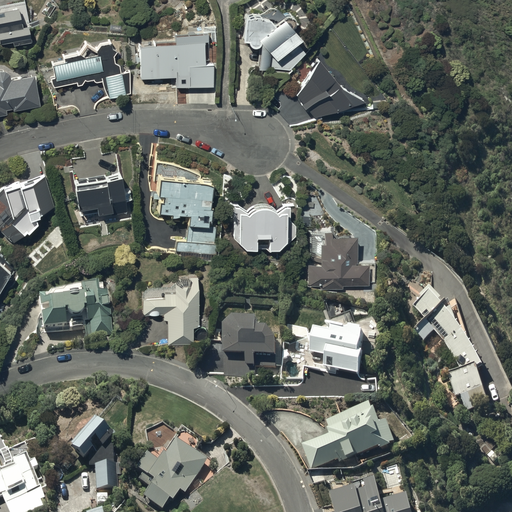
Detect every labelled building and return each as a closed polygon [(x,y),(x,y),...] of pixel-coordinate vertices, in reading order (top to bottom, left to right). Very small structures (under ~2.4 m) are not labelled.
[(0,42),(0,43),(13,41),(14,44),(32,41),(24,0),(18,0),(0,3),(0,42)] [(245,18),(243,41),(248,42),(248,43),(249,44),(249,45),(250,45),(250,46),(251,46),(251,47),(252,47),(253,47),(254,48),(255,48),(256,48),(256,47),(257,47),(258,47),(258,46),(259,46),(260,46),(260,45),(258,70),(290,70),(305,54),(298,45),(302,40),(293,30),(296,27),(296,26),(296,25),(297,25),(297,24),(297,23),(297,22),(297,21),(296,21),(296,20),(292,16),(291,16),(290,16),(289,16),(288,16),(287,16),(286,16),(275,25),(269,18),(265,18),(264,18),(264,17),(263,17),(262,16),(261,15),(260,15),(259,15),(259,14),(258,14),(257,14),(256,14),(255,14),(254,14),(253,15),(252,15),(251,15),(251,16),(250,16),(249,16),(249,17),(245,18)] [(81,84),(85,78),(87,79),(88,79),(89,79),(90,79),(91,79),(92,79),(93,79),(93,78),(94,78),(94,79),(95,80),(96,81),(97,81),(98,81),(99,81),(100,81),(101,81),(102,80),(103,80),(103,81),(103,82),(103,83),(103,84),(103,85),(103,86),(104,86),(104,87),(104,88),(105,89),(105,90),(105,91),(106,91),(106,92),(106,93),(107,93),(107,94),(108,95),(108,96),(109,96),(109,97),(110,98),(131,93),(130,69),(121,71),(120,63),(114,61),(113,53),(117,48),(112,45),(111,39),(101,41),(97,47),(86,40),(79,51),(63,54),(64,59),(52,62),(55,76),(51,76),(51,77),(51,78),(51,79),(51,80),(52,80),(52,81),(52,82),(52,83),(53,83),(53,84),(53,85),(54,85),(54,86),(77,81),(78,84),(81,84)] [(203,40),(138,43),(139,77),(187,75),(188,85),(212,85),(212,63),(204,63),(203,40)] [(340,87),(318,58),(295,94),(302,102),(300,103),(306,111),(308,109),(314,117),(353,102),(363,98),(340,87)] [(0,114),(8,113),(7,108),(13,107),(13,109),(41,104),(35,73),(11,77),(10,71),(6,68),(0,67),(0,114)] [(157,197),(156,210),(169,210),(169,215),(177,215),(177,212),(187,212),(185,239),(176,239),(175,251),(180,251),(179,257),(216,259),(217,242),(215,242),(215,223),(206,223),(207,219),(211,219),(212,204),(209,204),(210,195),(220,196),(221,183),(211,183),(211,180),(209,179),(209,178),(200,177),(200,174),(199,173),(198,173),(198,172),(197,172),(196,172),(196,171),(195,171),(194,171),(194,170),(193,170),(192,170),(192,169),(191,169),(190,169),(190,168),(189,168),(188,168),(188,167),(187,167),(186,167),(185,167),(185,166),(184,166),(183,166),(182,165),(181,165),(180,165),(179,164),(178,164),(177,164),(176,164),(176,163),(175,163),(174,163),(173,163),(172,162),(171,162),(170,162),(169,162),(168,161),(167,161),(166,161),(165,161),(164,161),(163,161),(162,160),(161,160),(160,160),(159,160),(158,160),(157,160),(156,160),(156,161),(154,161),(154,182),(156,182),(156,192),(161,192),(161,197),(157,197)] [(106,176),(75,181),(80,213),(93,211),(92,205),(96,204),(97,211),(110,209),(110,212),(125,210),(124,198),(130,197),(128,188),(122,189),(119,171),(106,176)] [(45,174),(5,187),(13,216),(0,227),(0,228),(15,242),(27,228),(29,230),(37,221),(36,214),(41,213),(40,211),(54,205),(45,174)] [(238,204),(227,204),(227,221),(232,221),(232,236),(236,236),(236,240),(244,246),(275,246),(275,250),(279,250),(294,234),(294,223),(288,218),(288,204),(283,204),(275,209),(275,208),(274,207),(273,206),(272,205),(271,205),(270,204),(269,203),(268,203),(267,202),(266,202),(265,202),(264,201),(263,201),(262,201),(261,201),(260,201),(259,201),(258,201),(257,202),(256,202),(255,202),(254,202),(253,203),(252,203),(251,204),(250,204),(250,205),(249,205),(248,206),(247,207),(247,208),(246,208),(245,209),(238,204)] [(318,263),(307,263),(307,285),(320,285),(320,289),(342,288),(342,284),(368,284),(367,262),(356,262),(356,234),(331,234),(331,228),(309,228),(309,260),(318,259),(318,263)] [(0,292),(2,293),(7,284),(9,285),(18,267),(13,264),(11,269),(3,262),(8,256),(0,248),(0,292)] [(163,314),(162,319),(166,319),(167,345),(193,344),(192,326),(198,326),(196,274),(177,275),(172,280),(172,290),(170,290),(170,284),(146,285),(141,291),(141,314),(163,314)] [(431,287),(420,297),(423,300),(415,308),(427,321),(415,332),(425,342),(435,333),(436,333),(436,334),(437,334),(437,335),(438,335),(438,336),(439,336),(439,337),(440,338),(440,339),(441,339),(441,340),(442,340),(442,341),(443,341),(443,342),(443,343),(444,343),(444,344),(445,344),(445,345),(446,345),(446,346),(447,347),(447,348),(448,348),(448,349),(449,349),(449,350),(449,351),(450,351),(450,352),(451,352),(451,353),(451,354),(452,354),(452,355),(453,355),(453,356),(453,357),(454,357),(454,358),(455,359),(455,360),(456,360),(456,361),(456,362),(457,362),(457,363),(457,364),(458,364),(458,365),(458,366),(459,366),(459,367),(460,368),(460,369),(460,370),(461,370),(461,371),(448,375),(456,398),(462,397),(466,411),(488,404),(478,370),(484,367),(483,367),(483,366),(483,365),(482,365),(482,364),(482,363),(481,363),(481,362),(481,361),(480,361),(480,360),(480,359),(479,359),(479,358),(479,357),(478,357),(478,356),(478,355),(477,355),(477,354),(477,353),(476,353),(476,352),(475,351),(475,350),(474,350),(474,349),(474,348),(473,348),(473,347),(473,346),(472,346),(472,345),(471,345),(471,344),(471,343),(470,343),(470,342),(469,341),(469,340),(468,340),(468,339),(468,338),(467,338),(467,337),(466,336),(466,335),(465,335),(465,334),(464,334),(464,333),(464,332),(463,332),(463,331),(462,330),(462,329),(461,329),(461,328),(460,328),(460,327),(460,326),(459,326),(459,325),(458,325),(458,324),(457,323),(457,322),(456,322),(456,321),(455,320),(444,308),(445,307),(440,303),(443,300),(431,287)] [(40,307),(42,319),(43,319),(45,334),(69,331),(70,334),(85,332),(86,337),(85,337),(85,338),(84,340),(84,342),(93,341),(93,338),(112,336),(109,316),(112,315),(112,310),(108,311),(107,302),(100,303),(99,293),(82,295),(83,306),(80,306),(80,303),(70,304),(70,308),(47,311),(47,306),(40,307)] [(235,321),(226,330),(224,376),(256,376),(256,368),(283,368),(283,342),(278,342),(270,330),(262,330),(260,328),(259,328),(259,322),(235,321)] [(332,334),(315,330),(310,354),(327,357),(324,368),(359,375),(364,353),(360,352),(364,331),(349,328),(348,332),(333,329),(332,334)] [(341,464),(380,450),(382,452),(396,446),(388,423),(381,426),(375,411),(373,412),(371,407),(328,422),(330,428),(328,429),(330,435),(303,445),(312,471),(339,461),(341,464)] [(95,418),(71,445),(75,449),(73,452),(84,462),(89,457),(89,468),(94,468),(95,491),(120,490),(119,465),(121,465),(121,455),(112,455),(112,441),(117,435),(113,432),(107,427),(109,425),(100,417),(97,420),(95,418)] [(152,483),(142,498),(161,511),(169,501),(172,503),(180,492),(184,495),(206,463),(176,442),(166,456),(163,454),(157,463),(146,455),(135,471),(152,483)] [(0,499),(2,498),(8,511),(34,511),(44,508),(42,501),(45,500),(33,473),(39,471),(35,462),(29,465),(26,458),(13,464),(14,466),(7,469),(6,465),(0,467),(0,499)] [(331,511),(329,502),(320,504),(321,511),(331,511)]
